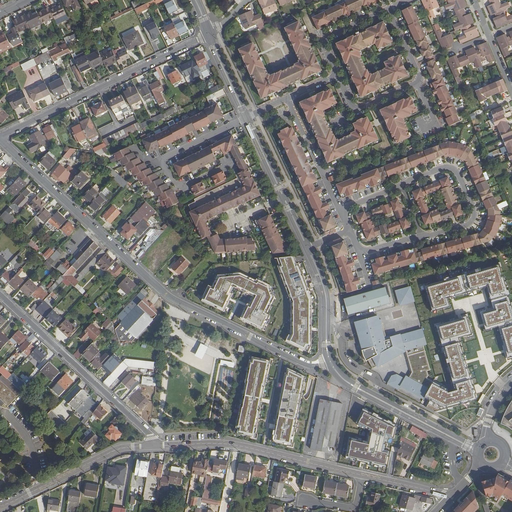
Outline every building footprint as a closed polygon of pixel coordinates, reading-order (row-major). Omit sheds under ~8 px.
[(80,8),(76,0),(62,0),(66,7),(72,4),(76,10),(80,8)] [(136,0),(135,0),(131,2),(133,6),(135,9),(140,7),(136,0)] [(258,0),(264,15),(278,9),(273,0),(270,0),(267,1),(266,0),(258,0)] [(350,11),(345,1),(344,0),(342,0),(341,1),(342,3),(339,5),(343,15),(347,14),(348,16),(352,14),(350,11)] [(356,8),(352,0),(346,0),(345,1),(350,11),(356,8)] [(363,5),(360,0),(352,0),(356,8),(363,5)] [(432,0),(423,0),(421,1),(430,20),(433,18),(435,17),(432,10),(439,7),(436,1),(433,2),(432,1),(432,0)] [(447,12),(454,9),(457,16),(463,13),(462,9),(463,9),(467,7),(463,0),(458,0),(451,3),(449,4),(444,6),(447,12)] [(490,5),(487,6),(491,16),(494,14),(496,13),(503,11),(510,8),(508,4),(508,2),(501,5),(498,0),(492,0),(491,0),(492,4),(490,5)] [(173,1),(165,5),(169,14),(177,10),(173,1)] [(343,15),(339,5),(338,4),(337,2),(334,3),(336,6),(332,7),(337,18),(343,15)] [(54,8),(50,10),(54,18),(55,20),(67,14),(61,3),(54,7),(54,8)] [(148,8),(146,4),(140,7),(135,9),(137,14),(141,13),(142,14),(149,10),(148,8)] [(337,18),(332,7),(331,5),(328,6),(329,9),(325,11),(330,21),(333,19),(334,22),(338,20),(337,18)] [(45,9),(38,13),(43,23),(54,18),(50,10),(48,6),(44,7),(45,9)] [(133,6),(122,11),(124,15),(135,9),(133,6)] [(409,25),(419,21),(412,6),(402,10),(409,25)] [(319,14),(324,24),(330,21),(325,11),(324,9),(321,10),(322,13),(319,14)] [(122,11),(110,17),(112,20),(124,15),(122,11)] [(239,16),(245,30),(257,25),(260,30),(265,27),(263,22),(260,16),(254,18),(253,16),(251,11),(239,16)] [(493,19),(497,28),(511,21),(511,15),(506,18),(504,12),(503,11),(496,13),(498,17),(496,17),(493,19)] [(31,13),(25,15),(30,27),(31,29),(43,23),(38,13),(32,16),(31,13)] [(460,23),(453,26),(455,31),(460,29),(462,28),(469,26),(470,25),(474,23),(470,14),(466,15),(465,16),(463,13),(457,16),(460,23)] [(324,24),(319,14),(315,16),(313,14),(311,15),(318,30),(322,29),(320,26),(324,24)] [(25,15),(13,21),(16,27),(18,32),(18,33),(30,27),(25,15)] [(156,34),(159,33),(154,21),(144,26),(151,41),(158,38),(156,34)] [(416,40),(425,36),(426,36),(419,21),(409,25),(408,26),(415,41),(416,40)] [(180,24),(175,26),(179,35),(188,31),(183,22),(180,24)] [(294,56),(295,56),(309,49),(308,49),(309,48),(297,23),(294,24),(294,22),(285,26),(286,28),(283,29),(295,55),(294,56)] [(170,38),(171,40),(180,36),(179,35),(175,26),(174,23),(165,28),(170,38)] [(387,45),(391,43),(382,23),(365,31),(365,32),(352,38),(352,37),(335,45),(344,65),(345,65),(351,78),(350,78),(360,99),(377,91),(376,89),(389,84),(390,85),(407,77),(398,57),(393,59),(393,58),(387,60),(387,62),(383,64),(386,69),(368,77),(366,71),(365,72),(356,53),(374,44),(376,50),(381,48),(381,49),(387,46),(387,45)] [(100,26),(95,29),(89,32),(91,36),(102,30),(100,26)] [(465,35),(458,38),(459,40),(460,44),(479,36),(475,27),(472,28),(470,29),(469,26),(462,28),(463,31),(465,35)] [(18,33),(16,27),(12,29),(13,32),(12,33),(12,34),(9,36),(14,46),(23,42),(18,33)] [(440,30),(435,32),(443,51),(452,47),(451,44),(451,43),(450,41),(453,40),(450,34),(444,37),(441,30),(440,30)] [(143,42),(137,32),(124,38),(130,50),(138,46),(137,45),(143,42)] [(0,53),(12,47),(4,33),(0,35),(0,53)] [(505,34),(496,38),(504,57),(510,55),(506,47),(511,45),(511,40),(511,38),(507,39),(507,37),(505,34)] [(422,49),(429,46),(429,45),(428,43),(428,42),(425,36),(416,40),(419,47),(421,46),(422,49)] [(55,48),(49,51),(52,58),(54,62),(59,59),(58,58),(71,52),(68,47),(66,43),(55,48)] [(251,77),(264,70),(252,44),(249,45),(248,43),(239,47),(240,49),(237,51),(249,76),(250,76),(251,77)] [(479,50),(479,51),(476,53),(479,59),(483,57),(486,56),(489,64),(495,61),(487,43),(477,46),(479,50)] [(427,58),(432,56),(434,55),(432,52),(429,46),(422,49),(420,49),(423,57),(425,56),(426,59),(427,58)] [(466,55),(467,57),(463,59),(465,65),(473,62),(476,69),(482,67),(480,62),(479,59),(476,53),(475,51),(474,48),(465,52),(466,55)] [(267,77),(264,71),(251,77),(253,82),(252,83),(260,100),(287,87),(287,86),(300,80),(300,81),(320,72),(313,55),(311,55),(309,49),(295,56),(297,61),(296,62),(297,63),(292,65),(292,66),(281,72),(280,71),(267,77)] [(112,50),(100,56),(104,63),(105,66),(112,62),(113,64),(117,61),(115,56),(112,51),(112,50)] [(119,55),(115,56),(117,61),(119,65),(123,63),(122,62),(130,58),(126,50),(119,53),(118,54),(119,55)] [(49,51),(43,54),(36,57),(33,59),(36,65),(52,58),(49,51)] [(73,57),(74,58),(81,72),(92,67),(87,57),(84,52),(73,57)] [(98,52),(87,57),(92,67),(93,68),(104,63),(100,56),(98,52)] [(208,63),(204,55),(195,59),(195,60),(199,67),(205,65),(208,70),(214,67),(211,61),(208,63)] [(456,56),(447,59),(455,78),(460,76),(457,69),(465,65),(463,59),(458,61),(457,59),(456,56)] [(80,83),(81,82),(84,88),(88,87),(81,72),(74,58),(71,60),(74,66),(72,67),(77,77),(75,79),(76,81),(78,79),(80,83)] [(31,60),(21,65),(24,71),(36,65),(33,59),(31,60)] [(436,81),(442,78),(443,77),(442,75),(436,62),(434,59),(429,62),(427,62),(428,65),(427,66),(433,79),(435,78),(436,81)] [(195,60),(180,67),(185,77),(191,74),(194,79),(199,76),(203,75),(201,70),(199,67),(195,60)] [(182,80),(177,71),(168,75),(173,84),(182,80)] [(61,76),(62,78),(67,89),(72,87),(65,74),(61,76)] [(50,85),(56,97),(68,91),(67,89),(62,78),(50,85)] [(435,89),(446,85),(442,78),(436,81),(432,82),(430,84),(432,88),(434,87),(435,89)] [(140,90),(147,103),(156,99),(154,95),(149,86),(149,85),(146,79),(142,81),(145,87),(140,90)] [(503,80),(496,82),(500,93),(501,94),(506,92),(505,90),(507,89),(503,80)] [(159,81),(149,86),(154,95),(156,99),(157,101),(159,105),(165,102),(160,92),(164,90),(159,81)] [(496,82),(489,85),(493,96),(500,93),(496,82)] [(50,94),(45,83),(39,86),(39,87),(30,91),(35,101),(50,94)] [(224,89),(222,85),(210,90),(212,94),(214,94),(218,91),(224,89)] [(438,97),(449,92),(446,85),(435,89),(432,91),(434,95),(437,93),(438,97)] [(489,85),(482,88),(486,98),(493,96),(489,85)] [(135,87),(124,93),(130,105),(141,100),(135,87)] [(482,88),(475,91),(479,101),(481,101),(482,102),(487,100),(486,98),(482,88)] [(18,92),(7,97),(11,105),(14,104),(16,106),(22,103),(22,105),(25,111),(32,108),(23,90),(18,93),(18,92)] [(308,124),(309,124),(315,137),(314,137),(317,144),(327,164),(343,156),(343,155),(356,149),(357,150),(377,141),(369,124),(368,124),(366,119),(352,125),(355,132),(350,135),(335,142),(330,130),(329,130),(323,117),(321,112),(329,108),(329,107),(336,104),(329,91),(299,104),(308,124)] [(441,104),(452,99),(449,92),(438,97),(440,100),(437,101),(439,105),(441,104)] [(129,110),(122,95),(109,101),(116,116),(129,110)] [(393,138),(396,144),(409,138),(405,132),(407,131),(401,120),(410,116),(409,115),(416,112),(409,98),(403,101),(402,101),(379,112),(391,138),(393,138)] [(444,111),(454,106),(455,106),(452,99),(441,104),(442,107),(440,108),(442,112),(444,111)] [(92,107),(96,116),(108,110),(106,105),(104,105),(102,102),(92,107)] [(217,104),(211,107),(216,117),(219,116),(220,119),(224,117),(217,104)] [(447,118),(456,114),(458,113),(454,106),(444,111),(447,118)] [(177,112),(175,107),(163,113),(163,114),(165,118),(177,112)] [(211,107),(205,110),(205,111),(211,124),(215,122),(213,118),(216,117),(211,107)] [(0,120),(2,123),(8,116),(0,108),(0,120)] [(500,108),(491,112),(494,119),(504,115),(505,114),(503,109),(501,110),(500,108)] [(475,118),(474,115),(480,113),(479,110),(469,113),(471,119),(475,118)] [(211,124),(205,111),(198,114),(203,126),(208,124),(208,125),(211,124)] [(165,118),(163,114),(152,119),(154,123),(158,121),(165,118)] [(198,114),(190,118),(195,128),(196,131),(199,129),(198,128),(203,126),(198,114)] [(456,114),(447,118),(446,118),(449,126),(460,121),(456,114)] [(494,119),(492,119),(495,126),(497,126),(505,122),(504,121),(506,120),(504,115),(494,119)] [(190,117),(182,121),(188,133),(191,132),(190,131),(195,128),(190,118),(190,117)] [(139,125),(141,129),(143,129),(145,127),(150,125),(154,123),(152,119),(151,119),(139,125)] [(80,123),(81,124),(88,138),(89,139),(91,138),(98,135),(91,121),(87,122),(86,121),(80,123)] [(182,121),(176,124),(181,134),(183,133),(185,136),(189,135),(188,133),(182,121)] [(505,122),(497,126),(500,133),(509,128),(506,121),(505,122)] [(139,125),(138,122),(103,139),(105,144),(106,146),(139,131),(141,129),(139,125)] [(53,124),(43,130),(45,135),(48,140),(58,135),(53,124)] [(71,128),(78,142),(88,138),(81,124),(71,128)] [(181,134),(176,124),(170,127),(170,128),(176,141),(180,139),(178,136),(181,134)] [(176,141),(170,128),(163,132),(168,143),(173,141),(173,142),(176,141)] [(313,182),(289,129),(285,130),(284,128),(277,132),(278,134),(274,135),(299,188),(313,182)] [(509,128),(500,133),(503,140),(511,135),(511,130),(511,129),(510,130),(509,128)] [(28,145),(32,152),(39,148),(44,146),(45,145),(47,145),(43,136),(41,131),(30,137),(33,143),(28,145)] [(168,143),(163,132),(162,132),(156,135),(155,135),(161,147),(161,148),(164,147),(163,145),(168,143)] [(155,150),(161,147),(155,135),(155,134),(148,138),(151,144),(152,144),(155,150)] [(45,135),(43,136),(47,145),(45,145),(47,150),(51,146),(48,140),(45,135)] [(224,147),(235,142),(232,135),(221,140),(224,147)] [(511,135),(503,140),(505,146),(511,143),(511,135)] [(149,153),(155,150),(152,144),(151,144),(148,138),(147,138),(143,140),(149,153)] [(224,147),(221,140),(210,145),(210,146),(213,153),(221,149),(224,147)] [(447,142),(444,143),(448,154),(448,156),(454,155),(459,155),(464,157),(467,160),(469,160),(471,163),(470,163),(471,165),(473,168),(472,168),(474,171),(473,171),(473,172),(477,180),(478,182),(479,181),(481,187),(483,193),(484,192),(485,195),(484,196),(488,204),(489,206),(489,205),(491,208),(491,214),(490,219),(488,224),(485,228),(482,232),(479,233),(481,232),(485,242),(494,240),(497,236),(499,237),(501,234),(500,233),(502,229),(505,225),(504,225),(506,222),(506,218),(507,218),(507,214),(505,213),(505,210),(502,206),(503,206),(501,203),(483,163),(484,163),(480,155),(479,155),(476,151),(477,151),(475,148),(472,145),(471,146),(466,143),(463,142),(459,142),(459,141),(453,140),(447,141),(447,142)] [(221,149),(224,155),(227,154),(227,153),(231,150),(238,147),(235,142),(224,147),(221,149)] [(448,154),(444,143),(403,159),(407,171),(410,170),(413,169),(412,168),(415,167),(417,167),(421,165),(420,165),(424,163),(426,162),(426,163),(432,161),(431,160),(433,160),(434,159),(435,160),(441,158),(446,156),(445,155),(447,154),(448,154)] [(105,144),(94,150),(95,152),(102,149),(106,146),(105,144)] [(210,146),(203,149),(210,163),(217,160),(213,153),(210,146)] [(231,150),(236,161),(243,158),(238,147),(231,150)] [(77,149),(71,148),(64,156),(68,160),(77,149)] [(116,153),(114,154),(116,157),(118,156),(119,159),(121,159),(128,155),(131,154),(129,150),(126,152),(125,149),(116,153)] [(210,163),(203,149),(197,152),(204,166),(210,163)] [(204,166),(197,152),(191,155),(198,169),(204,166)] [(56,161),(48,154),(41,160),(46,165),(45,166),(48,169),(56,161)] [(125,165),(134,160),(131,154),(128,155),(121,159),(119,159),(121,163),(122,162),(124,165),(125,165)] [(198,169),(191,155),(185,158),(191,171),(192,172),(198,169)] [(134,160),(125,165),(126,168),(127,167),(129,170),(130,170),(140,165),(137,158),(134,160)] [(191,171),(185,158),(177,162),(180,168),(184,166),(187,173),(191,171)] [(236,161),(241,172),(248,169),(243,158),(236,161)] [(403,159),(379,168),(337,184),(339,191),(336,193),(338,199),(342,198),(340,193),(345,191),(347,196),(350,195),(353,194),(352,189),(357,187),(358,191),(363,189),(367,187),(366,184),(371,182),(373,186),(376,185),(379,184),(377,179),(382,177),(384,182),(386,181),(388,180),(386,175),(390,174),(390,176),(393,175),(394,176),(399,174),(399,173),(401,172),(402,173),(407,171),(403,159)] [(180,168),(177,162),(173,164),(179,176),(182,175),(182,176),(187,173),(184,166),(180,168)] [(140,165),(130,170),(132,173),(133,173),(135,176),(136,175),(146,170),(142,164),(140,165)] [(61,165),(53,173),(61,180),(64,183),(75,171),(69,165),(66,169),(61,165)] [(118,174),(108,165),(105,168),(114,178),(114,177),(118,174)] [(151,175),(148,169),(146,170),(136,175),(138,178),(139,178),(140,181),(142,180),(151,175)] [(81,171),(72,181),(83,192),(92,182),(81,171)] [(216,184),(227,179),(223,171),(212,176),(216,184)] [(53,173),(52,175),(59,182),(61,180),(53,173)] [(114,178),(124,188),(125,187),(128,183),(125,181),(122,178),(120,176),(118,174),(114,177),(114,178)] [(157,180),(153,174),(151,175),(142,180),(143,183),(144,182),(146,186),(147,185),(157,180)] [(252,200),(240,174),(233,177),(232,177),(229,179),(226,180),(219,183),(208,189),(202,191),(195,195),(198,200),(189,204),(191,211),(190,212),(194,221),(198,229),(202,238),(207,236),(211,234),(205,221),(214,217),(233,208),(234,209),(252,200)] [(27,184),(19,177),(10,187),(18,194),(27,184)] [(449,178),(412,189),(419,212),(424,212),(428,211),(424,196),(424,195),(440,190),(441,195),(444,195),(444,198),(447,209),(438,212),(438,210),(420,215),(423,225),(428,223),(430,224),(454,217),(454,218),(463,215),(463,212),(461,204),(453,204),(457,202),(457,200),(454,189),(454,195),(449,178)] [(162,185),(159,179),(157,180),(147,185),(148,188),(150,188),(151,191),(153,190),(162,185)] [(202,182),(191,187),(195,195),(202,191),(205,190),(202,182)] [(316,188),(313,182),(299,188),(321,232),(322,232),(323,234),(332,230),(332,228),(335,227),(326,207),(327,207),(325,203),(324,204),(318,192),(319,191),(317,188),(316,188)] [(128,183),(125,187),(127,189),(129,187),(134,192),(136,190),(131,186),(128,183)] [(164,184),(153,190),(154,194),(155,193),(157,196),(158,196),(167,191),(164,184)] [(95,185),(93,188),(99,194),(101,192),(102,191),(95,185)] [(83,197),(91,204),(90,205),(97,212),(107,202),(107,201),(99,195),(99,194),(93,188),(92,187),(83,197)] [(30,192),(26,189),(10,206),(11,207),(16,212),(28,200),(26,197),(30,192)] [(170,190),(158,196),(160,198),(161,198),(162,201),(164,200),(173,196),(170,190)] [(101,192),(99,194),(99,195),(107,201),(109,199),(101,192)] [(168,204),(169,207),(179,202),(175,195),(173,196),(164,200),(166,205),(168,204)] [(36,197),(29,204),(38,213),(44,208),(46,205),(42,201),(41,202),(36,197)] [(358,223),(360,223),(361,226),(360,226),(362,231),(363,231),(366,239),(374,236),(375,236),(381,233),(382,234),(383,234),(385,233),(386,234),(390,233),(390,232),(391,233),(393,232),(394,230),(398,229),(399,228),(403,227),(404,229),(411,226),(408,219),(407,217),(405,217),(402,208),(404,207),(403,206),(402,203),(400,204),(398,199),(391,201),(392,203),(388,204),(385,205),(384,204),(381,205),(381,206),(379,206),(377,207),(376,208),(375,208),(371,210),(371,211),(365,214),(364,212),(362,212),(355,215),(358,223)] [(146,203),(145,204),(143,202),(138,208),(140,209),(139,210),(148,219),(155,212),(146,203)] [(120,213),(113,206),(104,217),(111,223),(120,213)] [(38,213),(37,215),(46,224),(48,222),(50,219),(53,217),(44,208),(38,213)] [(139,210),(137,212),(148,222),(150,220),(148,219),(139,210)] [(5,212),(0,216),(0,217),(9,226),(14,220),(6,213),(5,212)] [(53,217),(50,219),(56,225),(59,228),(67,220),(57,212),(53,217)] [(124,227),(126,229),(122,233),(128,239),(138,229),(143,234),(151,225),(148,222),(137,212),(136,213),(137,213),(128,223),(127,223),(124,227)] [(282,245),(283,244),(269,215),(262,218),(261,217),(254,220),(257,227),(259,226),(272,253),(285,252),(282,245)] [(69,223),(62,230),(69,236),(76,229),(69,223)] [(150,238),(142,247),(146,251),(164,231),(151,229),(146,234),(150,238)] [(485,242),(481,232),(479,233),(479,231),(473,233),(473,234),(470,235),(470,234),(465,236),(459,237),(459,238),(456,239),(453,240),(453,239),(448,240),(448,241),(445,242),(445,241),(439,243),(434,244),(434,245),(431,246),(431,245),(427,246),(425,247),(426,248),(423,249),(423,250),(426,259),(485,242)] [(217,234),(208,238),(215,252),(226,251),(226,253),(256,250),(255,242),(253,243),(253,238),(247,239),(247,237),(220,239),(217,234)] [(57,268),(65,274),(63,276),(65,278),(71,283),(75,287),(78,284),(88,273),(97,263),(106,253),(102,249),(79,275),(80,276),(76,279),(72,275),(99,246),(91,239),(80,250),(81,250),(75,257),(69,263),(67,261),(64,264),(63,263),(61,265),(58,268),(57,268)] [(31,240),(28,243),(33,248),(36,246),(37,245),(31,240)] [(342,242),(330,246),(334,257),(335,258),(333,259),(340,275),(344,292),(354,289),(353,284),(358,283),(356,276),(351,278),(349,272),(347,266),(352,265),(350,259),(345,260),(343,255),(341,256),(341,254),(346,253),(342,242)] [(375,274),(426,259),(423,250),(420,251),(418,246),(416,247),(414,247),(416,252),(410,253),(409,249),(405,250),(402,251),(404,255),(398,257),(397,253),(392,255),(388,256),(389,260),(384,261),(382,256),(379,257),(376,258),(377,263),(372,264),(375,274)] [(59,247),(46,261),(52,266),(56,270),(57,268),(58,268),(61,265),(63,263),(59,260),(66,253),(59,247)] [(54,251),(51,248),(44,256),(47,259),(54,251)] [(116,262),(106,253),(97,263),(107,272),(108,270),(113,265),(116,262)] [(20,259),(17,255),(10,262),(13,266),(20,259)] [(190,263),(182,256),(172,267),(180,274),(190,263)] [(289,334),(286,341),(306,351),(308,347),(312,347),(312,299),(299,263),(297,264),(294,256),(278,258),(280,265),(278,266),(292,303),(291,334),(291,335),(289,334)] [(43,264),(49,269),(52,266),(46,261),(43,264)] [(124,269),(119,265),(116,267),(113,265),(108,270),(116,277),(124,269)] [(511,310),(499,265),(425,286),(432,312),(450,307),(447,298),(452,297),(483,288),(487,287),(493,308),(487,310),(480,312),(485,330),(499,327),(511,322),(511,310)] [(6,271),(0,277),(0,279),(7,285),(9,283),(13,278),(6,271)] [(202,300),(224,311),(233,294),(231,293),(234,286),(244,291),(243,292),(249,295),(249,294),(254,296),(250,304),(248,303),(240,319),(263,330),(271,315),(267,313),(275,297),(270,285),(257,278),(257,280),(241,273),(218,275),(213,287),(209,285),(204,295),(205,295),(202,300)] [(16,274),(13,278),(9,283),(16,290),(24,281),(16,274)] [(58,280),(49,290),(52,292),(62,281),(65,278),(63,276),(62,276),(58,280)] [(68,287),(71,283),(65,278),(62,281),(68,287)] [(136,285),(127,278),(119,286),(127,294),(136,285)] [(39,288),(29,279),(20,289),(23,292),(24,291),(30,297),(32,295),(39,288)] [(415,302),(410,286),(395,290),(399,306),(415,302)] [(40,287),(39,288),(32,295),(37,299),(39,298),(42,300),(47,294),(40,287)] [(390,304),(385,288),(344,299),(349,314),(390,304)] [(143,289),(125,309),(112,322),(117,334),(119,340),(132,342),(153,319),(157,315),(142,301),(144,298),(146,297),(146,296),(148,293),(143,289)] [(50,302),(46,298),(44,301),(52,308),(53,307),(49,303),(50,302)] [(142,301),(157,315),(159,312),(154,308),(155,306),(150,301),(149,303),(144,298),(142,301)] [(39,307),(36,309),(45,318),(53,310),(44,301),(42,303),(39,307)] [(87,304),(94,310),(97,307),(90,302),(87,304)] [(53,310),(45,318),(55,327),(63,319),(53,310)] [(391,339),(385,340),(379,320),(378,315),(355,322),(363,350),(362,350),(363,356),(366,361),(368,360),(373,368),(406,350),(412,372),(409,377),(406,375),(404,378),(400,386),(423,399),(429,388),(432,381),(427,378),(428,375),(427,371),(430,370),(424,346),(427,345),(422,328),(401,334),(401,333),(390,336),(391,339)] [(460,318),(436,325),(441,343),(459,338),(472,335),(467,316),(460,318)] [(112,322),(108,318),(102,325),(106,328),(112,322)] [(77,330),(66,320),(59,327),(65,333),(66,332),(71,336),(77,330)] [(511,355),(511,322),(499,327),(506,351),(508,357),(511,355)] [(84,341),(89,335),(95,341),(102,333),(92,324),(80,337),(84,341)] [(113,336),(111,338),(112,339),(116,335),(109,325),(105,330),(107,332),(108,331),(112,334),(113,336)] [(19,344),(22,346),(30,337),(27,335),(25,337),(19,331),(12,338),(16,341),(19,344)] [(0,332),(0,345),(3,348),(10,340),(0,332)] [(33,334),(30,337),(22,346),(20,348),(23,352),(28,356),(35,348),(30,343),(36,336),(33,334)] [(116,335),(112,339),(120,348),(121,347),(119,340),(117,334),(116,335)] [(459,338),(441,343),(453,382),(470,377),(466,362),(459,338)] [(87,349),(86,351),(83,353),(91,361),(99,353),(100,352),(92,344),(87,349)] [(208,347),(201,344),(196,353),(203,356),(208,347)] [(82,347),(74,355),(78,359),(83,353),(86,351),(82,347)] [(43,350),(40,353),(36,349),(31,355),(40,364),(48,355),(43,350)] [(152,351),(132,349),(126,359),(154,362),(159,362),(160,354),(154,353),(152,351)] [(99,353),(91,361),(91,362),(99,370),(103,366),(107,361),(99,353)] [(123,356),(115,364),(119,367),(126,359),(123,356)] [(270,360),(252,356),(251,360),(250,359),(245,383),(241,403),(235,427),(238,428),(237,433),(254,437),(261,407),(260,407),(264,387),(265,387),(270,360)] [(126,359),(119,367),(104,383),(109,387),(128,367),(153,370),(154,362),(126,359)] [(49,362),(41,370),(52,381),(60,373),(49,362)] [(108,365),(105,368),(103,366),(99,370),(98,371),(105,378),(112,369),(108,365)] [(0,368),(0,372),(8,379),(11,376),(7,373),(1,368),(0,368)] [(305,377),(287,368),(286,373),(285,373),(272,438),(274,438),(273,441),(292,445),(305,377)] [(11,376),(8,379),(21,392),(26,386),(21,381),(21,382),(13,374),(11,376)] [(67,374),(65,375),(73,382),(74,381),(67,374)] [(139,384),(129,374),(122,381),(132,391),(137,386),(139,384)] [(400,386),(404,378),(397,374),(391,375),(387,383),(398,390),(400,386)] [(53,390),(60,396),(73,382),(65,375),(53,390)] [(0,398),(6,403),(7,404),(8,405),(10,403),(17,396),(21,392),(8,379),(3,376),(0,379),(0,398)] [(157,378),(143,377),(142,384),(156,386),(157,378)] [(470,377),(453,382),(455,391),(448,392),(432,383),(425,397),(445,408),(476,399),(474,392),(470,377)] [(140,393),(142,391),(137,386),(132,391),(127,396),(141,409),(149,401),(140,393)] [(83,389),(69,404),(76,411),(81,406),(90,396),(83,389)] [(96,401),(90,396),(81,406),(87,411),(96,401)] [(511,399),(511,401),(509,405),(507,409),(505,412),(504,414),(502,418),(502,421),(501,424),(503,425),(504,425),(505,426),(507,426),(508,427),(511,429),(511,399)] [(334,446),(343,404),(332,402),(321,400),(311,449),(333,453),(333,452),(335,452),(336,446),(334,446)] [(100,405),(95,412),(93,414),(97,418),(98,417),(101,419),(101,420),(108,413),(104,410),(105,409),(100,405)] [(83,420),(81,423),(84,426),(87,422),(93,414),(95,412),(92,409),(83,419),(83,420)] [(393,424),(363,409),(356,423),(370,430),(368,441),(350,438),(345,458),(388,468),(391,452),(384,450),(387,436),(394,438),(397,425),(393,424)] [(51,410),(46,416),(60,429),(65,423),(51,410)] [(110,428),(112,430),(106,435),(111,440),(113,438),(116,440),(122,434),(118,431),(118,429),(117,427),(115,427),(113,425),(110,428)] [(425,433),(413,426),(410,431),(418,435),(416,438),(421,440),(425,433)] [(87,450),(99,438),(92,431),(81,443),(87,450)] [(403,442),(415,448),(417,445),(401,436),(400,437),(400,440),(403,442)] [(398,449),(397,455),(409,461),(416,448),(403,442),(399,449),(398,449)] [(434,458),(435,458),(425,453),(420,462),(430,467),(435,469),(439,461),(434,458)] [(202,463),(194,461),(192,473),(202,474),(201,476),(206,477),(209,460),(203,459),(202,463)] [(225,473),(228,462),(215,459),(213,471),(225,473)] [(138,461),(135,474),(147,476),(150,463),(138,461)] [(154,463),(151,475),(162,477),(162,476),(164,465),(154,463)] [(251,466),(239,463),(236,479),(243,481),(244,477),(249,478),(251,466)] [(267,467),(255,465),(253,475),(265,477),(267,467)] [(289,471),(278,469),(275,482),(284,484),(286,477),(288,478),(289,471)] [(162,476),(162,477),(160,487),(163,488),(164,486),(168,486),(169,482),(181,484),(183,473),(171,471),(169,478),(162,476)] [(316,488),(318,477),(305,475),(303,486),(316,488)] [(511,511),(511,478),(510,480),(502,475),(482,481),(487,497),(493,495),(499,498),(501,495),(511,500),(511,511)] [(211,478),(207,478),(203,498),(207,499),(211,478)] [(121,494),(123,483),(109,481),(107,491),(121,494)] [(325,481),(323,493),(335,495),(337,484),(325,481)] [(271,495),(281,497),(284,484),(275,482),(274,482),(271,495)] [(86,484),(85,495),(97,498),(99,486),(86,484)] [(350,486),(337,484),(335,495),(347,497),(350,486)] [(73,511),(72,511),(77,511),(81,492),(69,490),(66,510),(73,511)] [(372,492),(370,499),(368,498),(366,505),(377,507),(380,494),(372,492)] [(485,511),(482,503),(479,508),(474,492),(471,493),(464,500),(466,502),(461,507),(459,506),(453,511),(485,511)] [(400,506),(412,509),(415,499),(416,499),(414,498),(403,495),(400,506)] [(414,498),(416,499),(415,499),(420,501),(432,504),(433,499),(415,495),(414,498)] [(199,511),(202,502),(202,498),(192,496),(190,506),(196,507),(195,511),(199,511)] [(60,500),(48,499),(47,509),(58,511),(60,500)]
